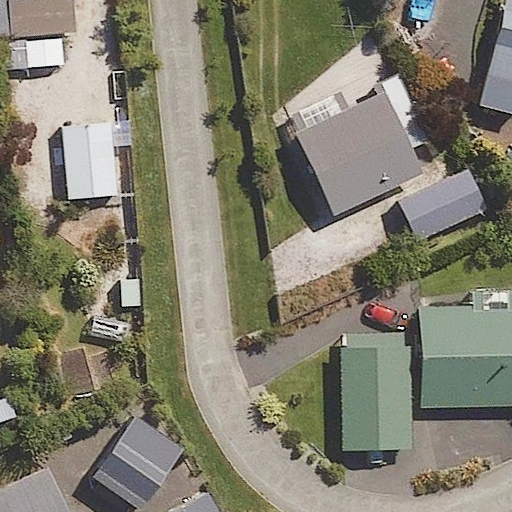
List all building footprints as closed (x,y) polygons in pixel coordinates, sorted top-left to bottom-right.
[(70,0),(0,0),(0,34),(72,30),(70,0)] [(511,0),(507,0),(488,74),(511,80),(511,0)] [(62,64),(60,39),(4,43),(5,67),(62,64)] [(428,138),(402,80),(296,129),(335,213),(424,172),(412,145),(428,138)] [(113,123),(65,124),(68,196),(115,194),(113,123)] [(488,207),(470,168),(401,200),(418,239),(488,207)] [(511,289),(476,291),(477,306),(422,308),(424,405),(511,403),(511,289)] [(409,346),(342,348),(344,449),(412,447),(409,346)] [(183,449),(137,415),(94,474),(140,508),(183,449)] [(55,511),(43,485),(0,505),(0,511),(55,511)] [(219,511),(207,491),(173,511),(219,511)]
